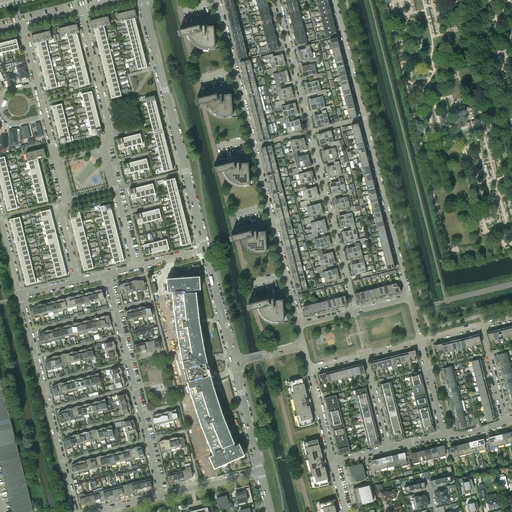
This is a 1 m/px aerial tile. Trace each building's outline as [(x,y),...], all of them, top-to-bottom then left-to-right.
[(135,10),(116,14),(118,23),(125,21),(135,18),(137,18),(135,10)] [(90,21),(92,29),(94,29),(104,26),(110,25),(108,16),(90,21)] [(60,37),(67,36),(67,35),(77,33),(79,32),(77,24),(58,29),(60,37)] [(187,28),(186,28),(186,29),(184,29),(180,30),(181,37),(185,36),(188,35),(188,36),(189,38),(189,39),(190,40),(191,41),(192,42),(193,43),(194,44),(195,46),(196,46),(198,47),(199,48),(201,49),(202,49),(203,49),(204,50),(205,50),(206,50),(207,50),(209,50),(209,47),(214,47),(215,47),(213,27),(207,27),(207,30),(205,30),(205,27),(205,26),(204,26),(203,26),(202,26),(202,27),(202,29),(199,30),(198,25),(198,26),(195,26),(187,28)] [(335,29),(324,32),(326,38),(328,38),(327,37),(336,34),(335,29)] [(34,44),(36,43),(46,41),(52,39),(50,31),(32,35),(34,44)] [(306,36),(295,39),(296,42),(296,44),(300,43),(301,45),(307,43),(306,36)] [(278,43),(267,46),(269,53),(276,51),(275,49),(280,48),(279,48),(279,46),(278,46),(278,43)] [(298,50),(299,56),(311,53),(310,48),(315,46),(314,43),(305,46),(306,48),(298,50)] [(246,51),(238,53),(239,56),(238,56),(239,60),(248,58),(246,51)] [(313,58),(311,53),(299,56),(301,61),(308,59),(309,62),(319,60),(318,57),(313,58)] [(282,60),(281,55),(273,57),(272,54),(263,56),(264,59),(269,58),(270,63),(282,60)] [(276,67),(283,66),(282,60),(270,63),(271,68),(266,70),(267,73),(277,70),(276,67)] [(315,69),(314,64),(319,63),(319,60),(309,62),(310,65),(302,67),(303,72),(315,69)] [(28,79),(24,65),(16,67),(20,81),(28,79)] [(315,69),(303,72),(305,78),(312,76),(313,78),(323,76),(322,73),(317,74),(315,69)] [(286,76),(285,71),(277,73),(277,70),(267,73),(268,76),(273,74),(274,79),(286,76)] [(14,85),(11,74),(5,75),(8,87),(14,85)] [(280,84),(288,82),(286,76),(274,79),(275,85),(270,86),(271,87),(271,89),(281,86),(280,84)] [(306,83),(308,88),(319,85),(318,80),(323,79),(323,76),(313,78),(314,81),(306,83)] [(319,85),(308,88),(309,94),(316,92),(317,95),(327,92),(326,89),(321,90),(319,85)] [(290,93),(289,87),(281,89),(281,86),(271,89),(272,92),(277,91),(278,96),(290,93)] [(310,99),(312,105),(324,102),(322,96),(327,95),(327,92),(317,95),(318,97),(310,99)] [(290,93),(278,96),(280,101),(274,102),(275,105),(285,103),(284,100),(292,98),(290,93)] [(204,96),(204,97),(203,97),(204,97),(201,98),(197,99),(198,105),(202,104),(205,103),(206,105),(206,106),(207,107),(207,109),(208,109),(209,110),(210,112),(211,113),(212,114),(213,115),(215,116),(216,116),(218,117),(219,117),(220,118),(221,118),(222,118),(223,118),(224,118),(225,118),(226,118),(226,116),(232,115),(232,116),(231,95),(224,95),(224,98),(222,98),(222,95),(222,94),(221,94),(220,94),(219,95),(219,97),(216,98),(215,94),(209,95),(204,97),(204,96)] [(324,102),(312,105),(313,110),(321,108),(321,111),(331,108),(330,105),(325,107),(324,102)] [(285,105),(285,103),(275,105),(276,108),(281,107),(282,112),(294,109),(293,104),(285,105)] [(314,115),(316,121),(328,118),(326,113),(331,111),(331,108),(321,111),(322,114),(314,115)] [(294,109),(282,112),(284,117),(279,118),(279,121),(289,119),(288,116),(296,114),(294,109)] [(328,118),(316,121),(317,126),(325,125),(329,124),(328,118)] [(289,122),(289,119),(279,121),(280,124),(285,123),(286,128),(298,125),(297,120),(289,122)] [(42,136),(38,123),(32,125),(36,138),(42,136)] [(298,125),(286,128),(288,135),(292,134),(292,133),(300,131),(298,125)] [(27,127),(20,128),(22,140),(30,138),(27,127)] [(17,145),(16,129),(8,130),(10,146),(17,145)] [(319,134),(320,140),(332,137),(331,130),(326,131),(327,132),(319,134)] [(332,137),(320,140),(322,145),(329,143),(330,146),(339,143),(339,140),(334,142),(332,137)] [(294,140),(294,139),(290,141),(291,147),(303,144),(302,138),(294,140)] [(323,150),(324,156),(336,153),(335,148),(340,146),(339,143),(330,146),(331,148),(323,150)] [(303,144),(291,147),(292,152),(287,153),(288,156),(298,154),(297,151),(304,149),(303,144)] [(25,153),(27,161),(38,159),(46,157),(44,148),(25,153)] [(338,158),(336,153),(324,156),(326,161),(333,159),(334,162),(344,160),(343,158),(343,157),(338,158)] [(298,157),(298,154),(288,156),(289,159),(294,158),(295,163),(307,160),(306,155),(298,157)] [(301,168),(309,166),(307,160),(295,163),(296,168),(291,170),(292,173),(302,170),(301,168)] [(341,169),(339,164),(344,163),(344,162),(344,160),(334,162),(335,165),(327,167),(329,172),(341,169)] [(221,165),(218,166),(214,167),(215,173),(219,172),(222,171),(222,172),(223,173),(223,174),(223,175),(224,176),(225,177),(226,179),(227,180),(228,181),(229,182),(231,183),(232,184),(233,185),(235,185),(236,186),(243,186),(243,184),(249,184),(248,163),(241,164),(241,166),(240,166),(239,163),(238,162),(237,162),(237,163),(236,163),(236,164),(237,166),(234,166),(232,162),(221,165)] [(341,169),(329,172),(330,178),(337,176),(338,178),(348,176),(347,173),(342,174),(341,169)] [(311,176),(310,171),(302,173),(302,170),(292,173),(293,175),(293,176),(298,174),(299,180),(311,176)] [(305,184),(313,182),(311,176),(299,180),(301,185),(295,186),(296,189),(306,187),(305,184)] [(331,183),(333,188),(345,185),(343,180),(348,179),(348,176),(338,178),(339,181),(331,183)] [(345,185),(333,188),(334,194),(342,192),(342,195),(352,192),(351,189),(346,191),(345,185)] [(315,193),(314,187),(306,189),(306,187),(296,189),(297,191),(297,192),(302,191),(303,196),(315,193)] [(335,199),(337,205),(349,202),(347,197),(353,195),(352,192),(342,195),(343,197),(335,199)] [(309,200),(317,198),(315,193),(303,196),(305,201),(300,202),(300,203),(300,205),(310,203),(309,200)] [(350,207),(349,202),(337,205),(338,210),(346,208),(346,211),(356,209),(356,208),(355,206),(350,207)] [(319,209),(318,204),(310,205),(310,203),(300,205),(301,207),(301,208),(306,207),(307,212),(319,209)] [(313,216),(321,214),(319,209),(307,212),(309,217),(304,219),(304,220),(304,222),(314,219),(313,216)] [(339,216),(341,221),(353,218),(352,213),(357,212),(356,209),(346,211),(347,214),(339,216)] [(353,218),(341,221),(342,226),(350,225),(350,227),(360,225),(359,222),(354,223),(353,218)] [(324,225),(322,220),(315,222),(314,219),(304,222),(305,225),(310,223),(312,228),(324,225)] [(324,225),(312,228),(313,234),(308,235),(308,238),(318,235),(317,233),(325,231),(324,225)] [(357,234),(356,229),(361,228),(360,225),(350,227),(351,230),(344,232),(345,237),(357,234)] [(238,233),(235,234),(231,235),(233,241),(236,241),(239,240),(240,241),(240,243),(241,243),(241,244),(242,246),(243,247),(244,248),(245,249),(246,250),(248,251),(249,252),(251,253),(252,254),(254,254),(261,255),(261,252),(266,252),(265,231),(258,232),(259,235),(257,235),(257,232),(256,232),(256,231),(255,230),(254,231),(254,232),(253,232),(254,234),(251,235),(250,230),(249,230),(249,231),(244,232),(239,233),(238,233)] [(357,234),(345,237),(346,243),(354,241),(355,244),(364,241),(363,238),(358,240),(357,234)] [(319,238),(318,235),(308,238),(309,241),(314,240),(316,245),(328,242),(326,236),(319,238)] [(348,248),(349,254),(361,251),(360,246),(365,244),(364,241),(355,244),(355,246),(348,248)] [(321,249),(329,247),(328,242),(316,245),(317,250),(312,251),(313,254),(322,252),(321,249)] [(361,251),(349,254),(350,259),(358,257),(359,260),(368,258),(367,255),(362,256),(361,251)] [(332,258),(330,252),(323,254),(322,252),(313,254),(313,257),(318,256),(320,261),(332,258)] [(325,265),(333,263),(332,258),(320,261),(321,266),(316,267),(317,270),(326,268),(325,265)] [(352,264),(353,270),(365,267),(364,262),(369,261),(368,258),(359,260),(359,263),(352,264)] [(365,267),(353,270),(354,275),(362,273),(363,276),(372,274),(372,271),(366,272),(365,267)] [(336,274),(334,269),(327,271),(326,268),(317,270),(317,272),(317,273),(323,272),(324,277),(336,274)] [(330,282),(337,280),(336,274),(324,277),(325,283),(320,284),(321,287),(330,284),(330,282)] [(213,383),(206,355),(200,357),(201,356),(201,355),(201,354),(200,353),(199,352),(204,351),(205,351),(203,342),(200,324),(196,324),(195,320),(199,320),(196,292),(195,292),(195,290),(201,290),(200,276),(195,277),(195,278),(190,279),(190,277),(176,278),(177,280),(171,280),(171,278),(167,279),(168,292),(175,291),(175,294),(172,294),(175,322),(177,322),(178,328),(176,328),(181,356),(183,355),(184,361),(182,361),(189,389),(191,388),(192,393),(191,394),(199,421),(201,420),(203,425),(201,426),(212,452),(215,451),(216,453),(209,456),(214,469),(245,455),(239,443),(234,445),(233,444),(234,443),(224,417),(220,418),(218,415),(223,413),(214,386),(213,386),(208,388),(209,387),(209,386),(208,385),(207,384),(213,383)] [(396,283),(392,284),(394,294),(401,292),(399,286),(397,286),(396,283)] [(256,301),(255,301),(255,302),(253,302),(248,303),(250,310),(255,309),(257,308),(257,309),(257,310),(258,311),(258,313),(259,314),(260,315),(261,317),(262,318),(264,319),(265,320),(266,321),(268,321),(269,322),(271,322),(271,323),(273,323),(274,323),(276,323),(278,323),(278,321),(283,320),(283,321),(284,320),(282,300),(275,300),(276,303),(274,303),(274,300),(273,299),(272,299),(271,299),(271,300),(271,302),(268,303),(267,298),(266,299),(258,301),(256,302),(256,301)] [(40,317),(39,315),(37,306),(32,308),(32,310),(31,311),(33,315),(34,318),(40,317)] [(111,325),(109,316),(104,316),(106,326),(107,328),(112,327),(111,325)] [(45,342),(43,332),(38,335),(39,337),(38,337),(40,341),(40,342),(39,342),(39,345),(41,345),(46,343),(46,342),(45,342)] [(438,351),(439,355),(444,353),(441,344),(435,345),(437,351),(438,351)] [(52,368),(50,358),(45,361),(46,363),(44,363),(46,367),(47,367),(48,371),(53,369),(52,368)] [(511,372),(511,366),(501,370),(502,373),(500,373),(501,375),(511,372)] [(149,371),(149,380),(157,379),(157,375),(162,374),(163,383),(164,383),(163,373),(158,374),(158,373),(156,373),(156,370),(149,371)] [(323,384),(328,382),(325,373),(319,374),(321,380),(322,380),(323,384)] [(420,374),(409,377),(410,381),(410,382),(421,379),(420,374)] [(457,381),(456,376),(445,379),(446,382),(444,382),(445,384),(455,381),(457,381)] [(511,377),(504,380),(504,383),(503,383),(503,385),(511,382),(511,377)] [(307,398),(305,392),(302,379),(288,382),(299,427),(313,423),(308,404),(310,405),(310,404),(310,403),(310,402),(309,399),(309,398),(308,397),(308,396),(307,398)] [(125,386),(124,381),(114,384),(112,384),(113,389),(115,389),(125,386)] [(59,394),(56,384),(52,387),(52,389),(51,390),(53,393),(54,397),(59,396),(59,394)] [(392,386),(380,389),(382,394),(393,391),(392,387),(394,387),(393,385),(391,385),(392,386)] [(458,386),(457,386),(447,388),(448,392),(447,392),(447,394),(458,391),(460,391),(458,386)] [(354,390),(355,394),(356,395),(367,393),(366,387),(365,387),(365,388),(354,390)] [(394,396),(383,398),(384,403),(395,400),(394,397),(396,396),(396,394),(394,395),(394,396)] [(337,400),(326,403),(327,407),(338,405),(338,401),(340,401),(339,398),(337,399),(337,400)] [(396,405),(385,408),(386,412),(398,410),(397,406),(399,406),(398,403),(396,404),(396,405)] [(340,409),(328,412),(329,417),(341,414),(340,410),(342,410),(341,408),(339,408),(340,409)] [(63,411),(58,413),(59,415),(57,416),(59,419),(60,419),(61,423),(66,422),(65,420),(63,411)] [(399,414),(387,417),(389,422),(400,419),(399,415),(401,415),(401,413),(398,413),(399,414)] [(495,413),(485,416),(486,421),(487,421),(487,422),(493,420),(493,419),(495,419),(494,415),(496,415),(495,413)] [(0,425),(11,423),(10,417),(0,419),(0,425)] [(342,419),(331,421),(332,426),(343,423),(342,420),(344,419),(344,417),(342,418),(342,419)] [(401,424),(390,426),(391,431),(402,428),(401,425),(403,424),(403,422),(401,422),(401,424)] [(0,431),(13,428),(11,423),(0,425),(0,431)] [(344,428),(333,431),(334,435),(345,433),(345,429),(347,428),(346,426),(344,427),(344,428)] [(0,437),(14,434),(13,428),(0,431),(0,437)] [(403,433),(392,436),(393,441),(394,441),(394,440),(397,439),(397,440),(405,438),(404,434),(406,433),(405,431),(403,432),(403,433)] [(508,433),(502,434),(504,444),(511,443),(509,434),(508,433)] [(0,444),(16,440),(14,434),(0,437),(0,444)] [(138,439),(138,434),(125,437),(126,441),(125,441),(126,443),(129,442),(129,441),(138,439)] [(502,434),(497,436),(495,436),(495,437),(497,446),(504,444),(502,434)] [(347,437),(335,440),(336,445),(348,442),(347,438),(349,438),(348,436),(346,436),(347,437)] [(497,446),(495,437),(495,436),(489,438),(489,441),(486,442),(487,445),(490,444),(491,448),(497,446)] [(72,446),(69,437),(65,439),(65,441),(64,442),(66,446),(66,445),(66,446),(67,449),(72,448),(72,446)] [(322,459),(320,453),(317,439),(304,443),(315,488),(328,484),(323,465),(325,465),(325,464),(325,462),(325,460),(324,459),(323,458),(324,457),(323,457),(322,459)] [(379,439),(367,442),(367,441),(365,441),(366,443),(368,443),(369,447),(377,445),(376,445),(380,444),(379,439)] [(489,451),(487,445),(486,442),(484,443),(483,439),(476,441),(479,451),(485,449),(485,452),(489,451)] [(0,450),(17,446),(16,440),(0,444),(0,450)] [(476,441),(470,442),(472,452),(479,451),(476,441)] [(470,442),(465,444),(463,444),(465,454),(472,452),(470,442)] [(463,444),(461,445),(456,446),(459,456),(465,454),(463,444)] [(349,447),(338,449),(339,455),(339,454),(342,453),(342,454),(350,452),(349,448),(351,447),(351,445),(349,445),(349,447)] [(449,456),(447,449),(444,450),(443,445),(437,447),(437,448),(439,457),(445,456),(446,457),(449,457),(449,456)] [(0,456),(19,452),(17,446),(0,450),(0,456)] [(144,457),(142,446),(136,446),(139,457),(139,459),(144,457)] [(459,456),(456,446),(450,447),(450,449),(447,449),(449,456),(452,455),(452,457),(459,456)] [(439,457),(437,448),(437,447),(430,449),(433,459),(439,457)] [(430,449),(426,450),(424,450),(426,460),(433,459),(430,449)] [(424,450),(417,452),(419,462),(426,460),(424,450)] [(0,462),(20,458),(19,452),(0,456),(0,462)] [(417,452),(413,453),(411,454),(411,455),(408,456),(409,459),(412,458),(413,464),(419,462),(417,452)] [(409,459),(408,456),(405,456),(404,453),(398,454),(400,464),(401,467),(410,464),(409,459)] [(398,454),(391,456),(394,466),(400,464),(398,454)] [(391,456),(387,457),(384,458),(387,468),(394,466),(391,456)] [(0,462),(1,468),(22,463),(20,458),(0,462)] [(387,468),(384,458),(378,459),(380,469),(387,468)] [(378,459),(374,460),(371,461),(372,462),(369,463),(372,476),(375,475),(374,471),(380,469),(378,459)] [(3,474),(23,469),(22,463),(1,468),(3,474)] [(78,472),(76,463),(71,465),(72,467),(70,468),(72,472),(73,472),(74,475),(79,474),(79,472),(78,472)] [(349,475),(351,481),(352,481),(352,482),(353,482),(354,482),(355,482),(356,481),(357,481),(366,479),(362,463),(347,467),(348,473),(349,473),(350,475),(349,475)] [(185,468),(186,470),(188,479),(193,477),(192,475),(194,474),(192,470),(191,470),(190,467),(185,468)] [(4,480),(25,475),(23,469),(3,474),(4,480)] [(175,484),(171,471),(166,473),(169,484),(175,484)] [(450,474),(440,477),(441,484),(444,484),(451,482),(450,474)] [(26,481),(25,475),(4,480),(6,486),(26,481)] [(508,488),(505,476),(499,477),(502,490),(508,488)] [(440,477),(430,479),(431,487),(441,484),(440,477)] [(467,481),(462,483),(463,487),(462,487),(462,488),(463,490),(464,491),(465,494),(470,493),(469,489),(471,489),(471,488),(474,488),(474,486),(473,485),(473,483),(472,482),(471,480),(471,479),(467,480),(467,481)] [(410,485),(404,487),(405,493),(413,491),(415,491),(414,483),(413,480),(409,481),(410,485)] [(414,483),(415,491),(425,488),(424,480),(414,483)] [(7,492),(27,487),(26,481),(6,486),(7,492)] [(369,485),(352,489),(354,496),(354,495),(355,495),(358,504),(370,501),(373,501),(369,485)] [(29,493),(27,487),(7,492),(9,498),(29,493)] [(436,494),(435,495),(436,498),(449,495),(447,489),(445,490),(436,492),(436,494)] [(381,493),(382,501),(387,499),(387,500),(391,499),(395,498),(395,496),(396,495),(397,495),(397,494),(397,493),(396,492),(395,492),(394,492),(394,490),(381,493)] [(235,494),(238,503),(247,501),(247,500),(249,497),(246,496),(245,491),(235,494)] [(10,503),(30,498),(29,493),(9,498),(10,503)] [(412,497),(414,503),(427,500),(426,497),(425,497),(424,495),(414,497),(412,497)] [(449,495),(436,498),(437,502),(438,501),(439,504),(450,501),(449,495)] [(499,508),(497,499),(496,495),(491,496),(488,496),(489,500),(487,500),(489,510),(494,509),(499,508)] [(229,505),(226,496),(217,498),(219,508),(224,507),(226,508),(228,506),(229,505)] [(12,509),(32,504),(30,498),(10,503),(12,509)] [(320,511),(335,511),(332,500),(319,504),(320,511)] [(427,500),(414,503),(415,509),(427,506),(426,504),(428,504),(427,500)] [(472,503),(467,504),(468,508),(467,508),(467,510),(468,511),(474,511),(476,510),(479,509),(479,508),(478,507),(478,505),(477,503),(476,501),(476,500),(472,501),(472,503)] [(387,511),(397,511),(398,510),(401,509),(400,503),(394,505),(394,508),(387,509),(387,511)]
